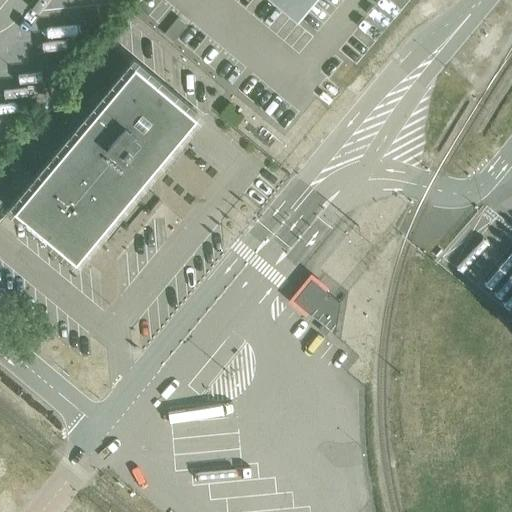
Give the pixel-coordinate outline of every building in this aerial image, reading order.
[(278,0),(298,16),(310,0),(278,0)] [(186,24),(177,16),(163,33),(172,41),(186,24)] [(91,57),(96,62),(104,53),(98,48),(91,57)] [(138,182),(176,137),(185,126),(189,121),(190,120),(194,115),(133,64),(129,70),(128,70),(124,75),(121,79),(115,86),(78,131),(73,136),(55,158),(54,159),(36,180),(36,181),(34,184),(18,202),(17,203),(13,208),(74,259),(78,254),(79,253),(97,232),(97,231),(115,209),(116,209),(134,187),(138,182)] [(310,279),(294,300),(332,332),(335,328),(338,302),(310,279)]
